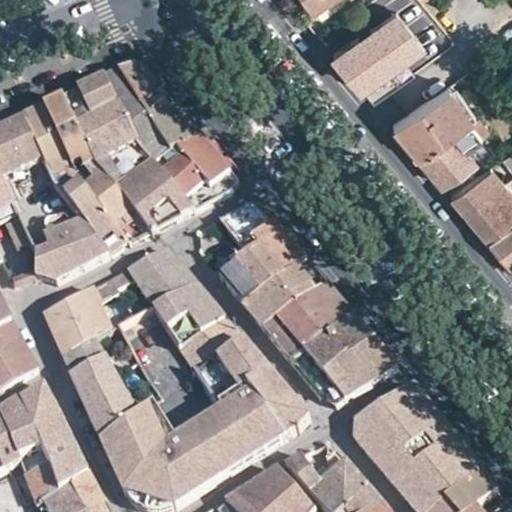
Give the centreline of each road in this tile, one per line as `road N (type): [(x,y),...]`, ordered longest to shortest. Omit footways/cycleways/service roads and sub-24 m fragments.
road 1 (residential): [(511,300),(257,0)]
road 2 (residential): [(171,236),(332,427)]
road 3 (residential): [(264,184),(421,370)]
road 4 (residential): [(52,373),(25,318),(171,236)]
road 5 (residential): [(152,45),(264,184)]
road 6 (unknown): [(365,127),(431,85),(464,34),(467,0)]
road 7 (residential): [(0,115),(152,45)]
road 8 (residential): [(196,511),(332,427)]
road 9 (residential): [(119,511),(52,373)]
road 10 (residential): [(421,370),(511,478)]
